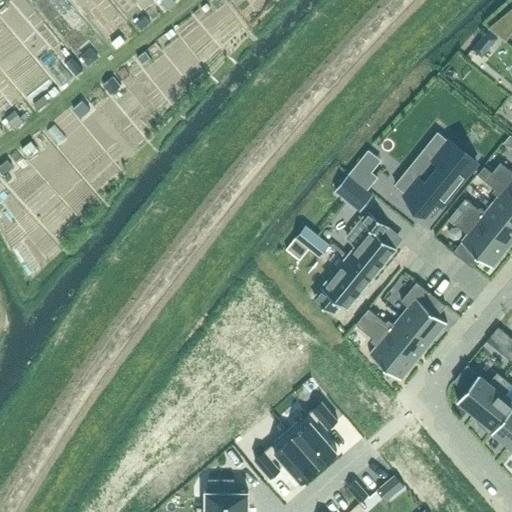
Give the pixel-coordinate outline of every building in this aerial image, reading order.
[(475,162),(466,154),(465,153),(462,150),(461,150),(458,147),(457,147),(447,139),(435,154),(425,146),(394,183),(404,191),(405,192),(403,193),(413,201),(417,204),(418,205),(421,208),(422,208),(426,211),(434,200),(439,204),(440,205),(475,162)] [(37,176),(58,161),(43,140),(22,155),(37,176)] [(357,160),(347,173),(366,188),(376,176),(370,171),(357,160)] [(511,170),(499,161),(491,171),(491,172),(511,188),(511,170)] [(511,188),(491,172),(491,171),(483,165),(476,173),(494,187),(491,190),(497,195),(491,203),(511,219),(511,188)] [(347,173),(337,186),(361,205),(371,193),(366,188),(347,173)] [(479,206),(478,207),(464,197),(457,206),(463,211),(507,246),(511,239),(511,219),(491,203),(484,210),(479,206)] [(346,256),(370,276),(395,246),(380,233),(387,224),(369,209),(360,219),(369,227),(346,256)] [(491,266),(507,246),(463,211),(454,222),(467,232),(452,250),(472,266),(479,256),(491,266)] [(305,223),(295,236),(308,247),(318,256),(329,243),(305,223)] [(370,276),(346,256),(313,296),(332,311),(339,302),(346,307),(370,276)] [(437,313),(445,304),(416,280),(400,299),(407,305),(400,314),(431,339),(446,321),(437,313)] [(387,318),(385,321),(368,307),(361,315),(415,359),(431,339),(400,314),(393,323),(387,318)] [(400,378),(415,359),(361,315),(355,323),(372,337),(370,340),(375,344),(369,353),(400,378)] [(511,336),(503,330),(501,328),(497,325),(485,340),(511,361),(511,336)] [(466,363),(452,380),(453,380),(463,389),(456,398),(475,413),(504,377),(496,371),(489,380),(478,371),(477,372),(466,363)] [(511,398),(504,392),(511,383),(504,377),(475,413),(492,427),(491,429),(491,430),(511,403),(511,398)] [(302,425),(293,434),(319,464),(337,449),(314,422),(320,418),(328,427),(338,419),(321,400),(298,420),(302,425)] [(511,403),(491,430),(509,444),(511,440),(511,403)] [(278,437),(254,457),(271,476),(281,468),(272,458),(278,453),(301,480),(319,464),(293,434),(283,442),(278,437)] [(381,484),(374,489),(385,501),(403,485),(392,474),(381,484)] [(196,505),(196,511),(247,511),(248,489),(233,489),(234,476),(208,476),(208,489),(206,489),(206,505),(196,505)] [(357,477),(347,486),(360,501),(370,492),(357,477)]
